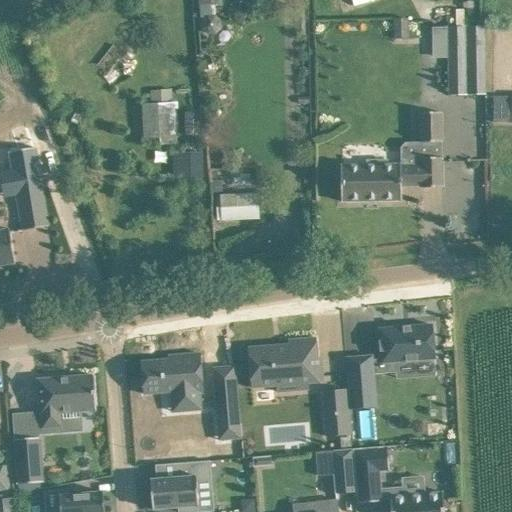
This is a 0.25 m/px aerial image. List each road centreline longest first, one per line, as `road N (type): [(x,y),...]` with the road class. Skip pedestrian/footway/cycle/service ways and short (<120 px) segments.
road 1 (residential): [(476,266),(109,321)]
road 2 (residential): [(109,321),(126,511)]
